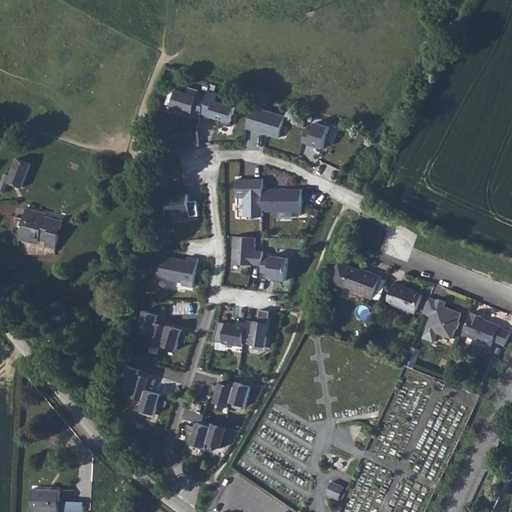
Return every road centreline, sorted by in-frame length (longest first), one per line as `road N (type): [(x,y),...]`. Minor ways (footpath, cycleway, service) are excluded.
road 1 (residential): [(398,250),(391,227),(294,169),(257,156),(215,160),(219,257),(167,442),(189,485),(181,509)]
road 2 (residential): [(181,509),(71,406),(0,311)]
road 3 (residential): [(451,511),(511,390)]
road 4 (residential): [(398,250),(511,296)]
